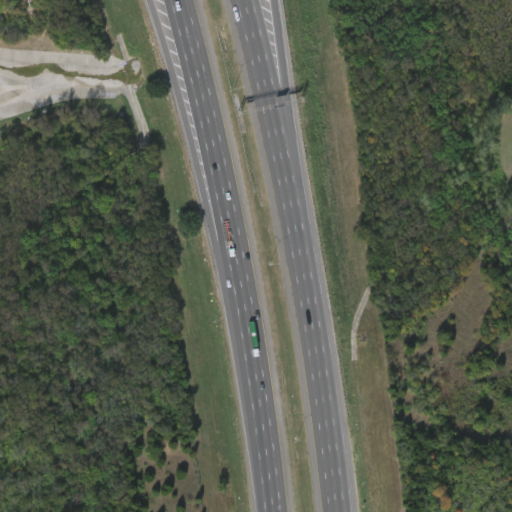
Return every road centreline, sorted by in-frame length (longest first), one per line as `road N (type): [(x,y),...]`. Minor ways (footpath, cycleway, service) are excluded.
road 1 (motorway): [(166,0),(204,154),(261,461)]
road 2 (motorway): [(337,511),(296,246)]
road 3 (motorway): [(296,246),(244,0)]
road 4 (motorway): [(296,246),(272,0)]
road 5 (motorway): [(148,0),(194,155)]
road 6 (motorway): [(194,155),(230,296)]
